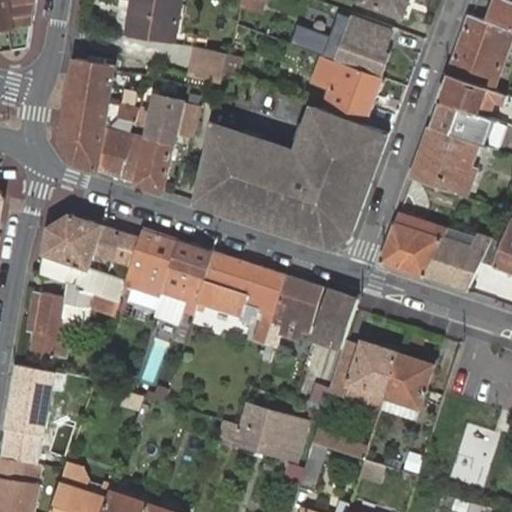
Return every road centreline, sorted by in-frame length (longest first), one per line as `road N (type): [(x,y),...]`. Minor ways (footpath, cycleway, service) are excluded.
road 1 (tertiary): [(361,276),(70,176),(38,155)]
road 2 (residential): [(463,0),(361,276)]
road 3 (residential): [(0,378),(38,155)]
road 4 (tertiary): [(511,324),(361,276)]
